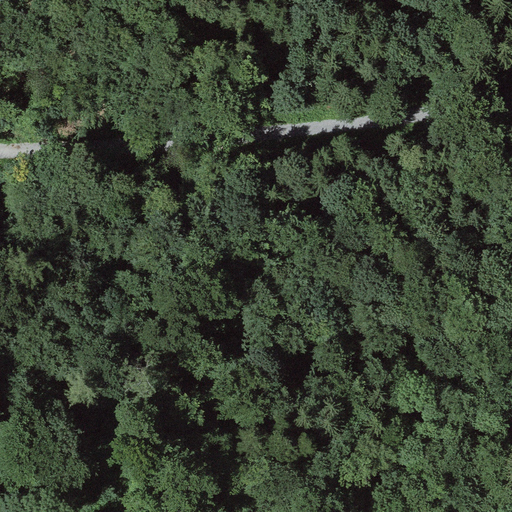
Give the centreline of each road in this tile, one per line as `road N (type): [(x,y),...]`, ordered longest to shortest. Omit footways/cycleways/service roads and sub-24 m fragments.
road 1 (track): [(0,149),(162,146),(511,110)]
road 2 (track): [(284,511),(511,436)]
